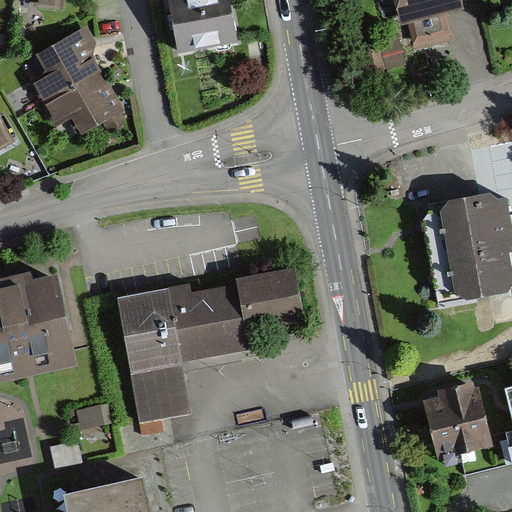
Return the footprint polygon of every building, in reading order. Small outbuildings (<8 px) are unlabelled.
[(226,0),(182,0),(174,1),(182,55),(233,47),(226,0)] [(464,0),(399,0),(413,50),(454,38),(448,16),(468,11),(464,0)] [(47,106),(102,75),(80,37),(44,57),(54,75),(35,86),(47,106)] [(373,56),(381,72),(407,59),(399,43),(373,56)] [(124,114),(102,75),(47,106),(58,126),(77,115),(88,135),(124,114)] [(0,155),(2,159),(26,142),(0,104),(0,155)] [(511,255),(505,203),(431,212),(443,300),(511,291),(511,255)] [(65,275),(0,289),(0,375),(83,357),(65,275)] [(191,416),(184,362),(255,353),(251,321),(302,315),(297,275),(193,288),(192,285),(121,294),(139,436),(166,432),(164,419),(191,416)] [(487,394),(432,408),(446,464),(501,450),(487,394)] [(81,410),(83,426),(106,423),(104,407),(81,410)] [(28,438),(3,442),(8,468),(33,463),(28,438)] [(154,511),(147,476),(71,492),(75,511),(154,511)]
